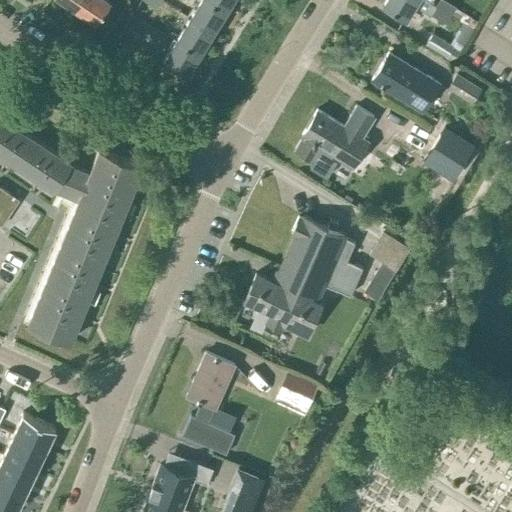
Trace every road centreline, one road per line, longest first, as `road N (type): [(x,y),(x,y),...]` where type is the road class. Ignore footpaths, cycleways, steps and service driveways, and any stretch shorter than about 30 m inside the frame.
road 1 (residential): [(114,408),(221,163)]
road 2 (residential): [(221,163),(0,18)]
road 3 (residential): [(221,163),(321,0)]
road 4 (residential): [(442,252),(445,346),(432,368),(397,373),(386,351)]
road 5 (residential): [(442,252),(511,140)]
road 6 (residential): [(114,408),(0,359)]
